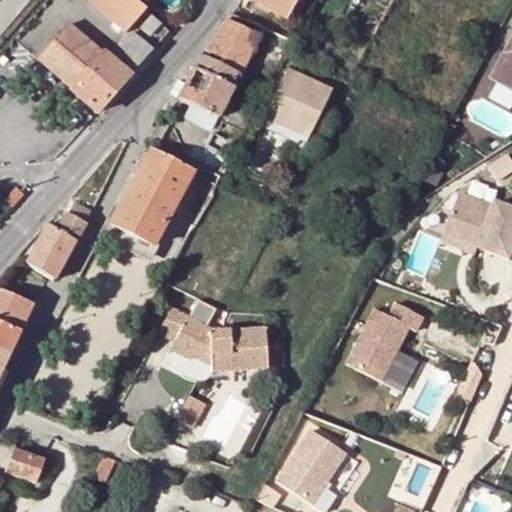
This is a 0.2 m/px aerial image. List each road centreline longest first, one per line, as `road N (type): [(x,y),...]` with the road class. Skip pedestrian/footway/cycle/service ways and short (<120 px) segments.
road 1 (residential): [(0,407),(137,142),(138,117),(130,108)]
road 2 (residential): [(511,338),(431,511)]
road 3 (tertiary): [(220,0),(130,108)]
